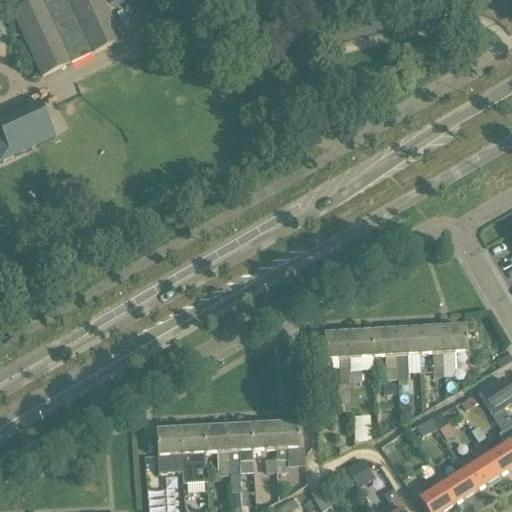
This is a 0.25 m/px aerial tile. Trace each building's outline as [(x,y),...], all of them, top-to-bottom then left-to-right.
[(41,0),(40,0),(11,14),(42,80),(121,45),(100,0),(41,0)] [(39,107),(0,125),(0,164),(54,140),(39,107)] [(60,122),(67,138),(76,134),(70,118),(60,122)] [(465,330),(441,332),(443,368),(453,367),(452,379),(444,379),(444,382),(458,381),(456,356),(466,355),(465,330)] [(441,332),(417,333),(419,358),(432,357),(433,368),(442,368),(443,368),(441,332)] [(417,333),(393,334),(396,385),(400,385),(400,390),(409,390),(408,384),(410,384),(408,359),(419,358),(417,333)] [(393,334),(370,336),(371,361),(385,360),(387,386),(396,385),(393,334)] [(341,388),(340,388),(341,411),(351,410),(349,389),(360,388),(360,387),(359,387),(359,385),(362,385),(361,361),(371,361),(370,336),(346,337),(347,362),(349,362),(350,373),(340,374),(341,388)] [(346,337),(322,339),(324,363),(347,362),(346,337)] [(495,364),(499,371),(511,364),(508,357),(495,364)] [(511,407),(511,401),(502,385),(479,399),(492,420),(511,407)] [(461,407),(465,414),(476,408),(471,400),(461,407)] [(370,443),(368,419),(353,420),(354,444),(370,443)] [(415,431),(422,441),(435,433),(429,422),(415,431)] [(308,426),(274,428),(276,453),(277,464),(276,464),(277,476),(286,475),(287,463),(286,452),(299,452),(299,451),(309,450),(308,426)] [(274,428),(250,429),(252,465),(255,465),(255,454),(276,453),(274,428)] [(448,428),(439,434),(445,444),(454,438),(448,428)] [(250,429),(226,430),(229,480),(234,480),(234,488),(244,487),(242,465),(252,465),(250,429)] [(226,430),(202,432),(204,468),(208,468),(207,456),(220,456),(221,481),(229,480),(226,430)] [(204,468),(202,432),(178,433),(181,488),(196,487),(195,469),(204,468)] [(181,488),(178,433),(155,434),(157,460),(170,459),(171,471),(157,472),(158,489),(181,488)] [(511,443),(506,434),(498,439),(504,448),(508,446),(511,452),(511,443)] [(484,448),(476,453),(482,462),(485,460),(498,479),(511,470),(511,452),(508,446),(504,448),(490,457),(484,448)] [(462,462),(409,495),(415,505),(440,489),(463,475),(475,494),(498,479),(485,460),(482,462),(467,472),(462,462)] [(374,482),(362,463),(346,473),(358,492),(374,482)] [(276,464),(266,465),(268,476),(277,476),(276,464)] [(463,475),(440,489),(452,508),(475,494),(463,475)] [(440,489),(415,505),(418,503),(423,511),(446,511),(452,508),(440,489)] [(159,494),(160,511),(172,511),(171,494),(159,494)] [(244,511),(244,495),(230,495),(230,511),(244,511)] [(297,511),(291,502),(275,511),(297,511)] [(403,511),(405,511),(399,502),(391,507),(382,511),(403,511)]
